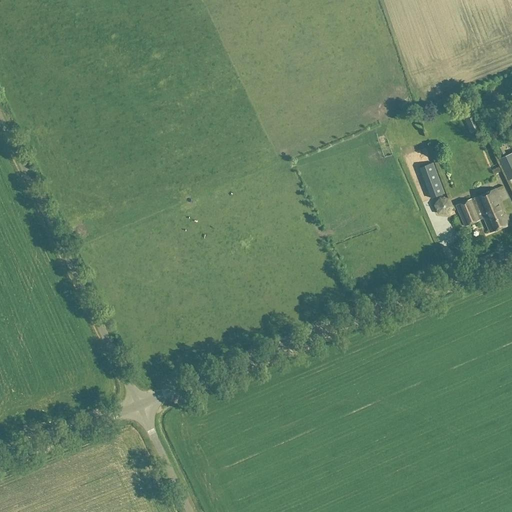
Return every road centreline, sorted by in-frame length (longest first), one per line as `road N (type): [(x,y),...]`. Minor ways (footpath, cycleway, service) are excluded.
road 1 (unclassified): [(140,407),(511,254)]
road 2 (unclassified): [(140,407),(0,114)]
road 3 (unclassified): [(0,464),(140,407)]
